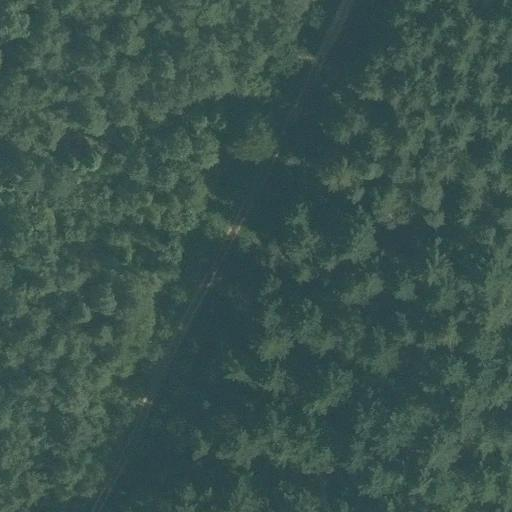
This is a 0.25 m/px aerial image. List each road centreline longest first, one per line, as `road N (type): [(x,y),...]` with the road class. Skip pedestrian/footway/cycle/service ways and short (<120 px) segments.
road 1 (track): [(347,0),(92,511)]
road 2 (track): [(0,142),(170,100),(246,102),(511,177)]
